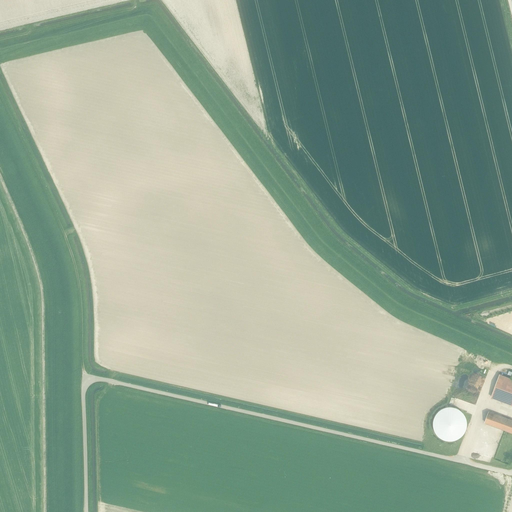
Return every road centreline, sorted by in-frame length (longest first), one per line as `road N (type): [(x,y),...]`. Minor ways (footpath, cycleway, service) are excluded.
road 1 (track): [(144,5),(153,3),(338,240),(409,297),(511,342)]
road 2 (unclassified): [(511,473),(89,381)]
road 3 (track): [(89,381),(76,260),(0,89)]
road 4 (track): [(0,64),(144,5)]
road 5 (track): [(144,5),(0,40)]
road 6 (unclassified): [(84,509),(82,392),(89,381)]
